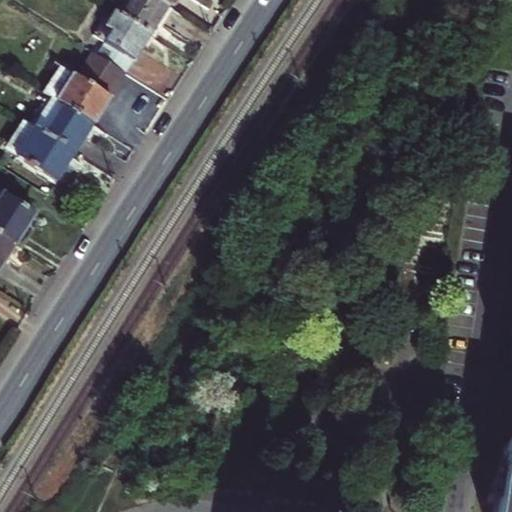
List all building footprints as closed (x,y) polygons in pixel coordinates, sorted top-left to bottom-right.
[(170,6),(160,0),(126,0),(118,15),(151,36),(170,6)] [(126,74),(151,36),(118,15),(115,12),(98,38),(105,42),(97,55),(126,74)] [(49,96),(94,125),(126,74),(97,55),(92,53),(76,77),(60,68),(44,93),(49,96)] [(86,138),(94,125),(49,96),(30,126),(75,155),(86,138)] [(16,158),(56,184),(67,166),(72,158),(75,155),(30,126),(24,122),(15,136),(26,143),(16,158)] [(86,138),(90,141),(99,128),(94,125),(86,138)] [(15,136),(5,151),(16,158),(26,143),(15,136)] [(67,166),(76,172),(81,164),(72,158),(67,166)] [(0,237),(15,247),(36,214),(4,194),(0,199),(0,237)] [(0,270),(7,260),(15,247),(0,237),(0,270)] [(12,264),(21,250),(15,247),(7,260),(12,264)] [(500,462),(495,500),(492,511),(511,511),(511,387),(511,394),(511,393),(511,449),(511,450),(502,449),(500,462)]
